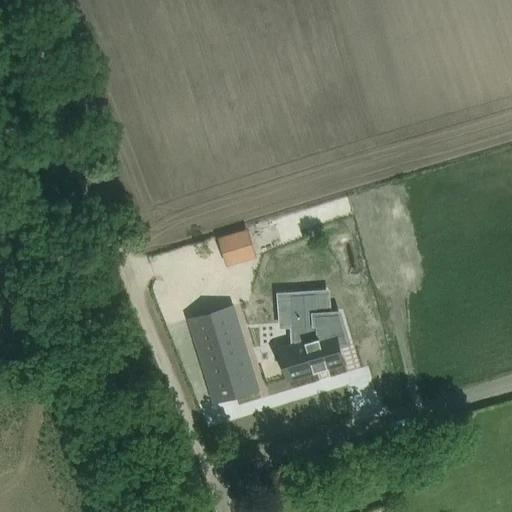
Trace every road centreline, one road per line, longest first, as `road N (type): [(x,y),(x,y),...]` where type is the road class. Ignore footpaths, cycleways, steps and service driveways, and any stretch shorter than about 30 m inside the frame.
road 1 (track): [(146,511),(0,153)]
road 2 (unclassified): [(210,467),(511,379)]
road 3 (unclassified): [(210,467),(105,212)]
road 4 (track): [(105,212),(17,0)]
